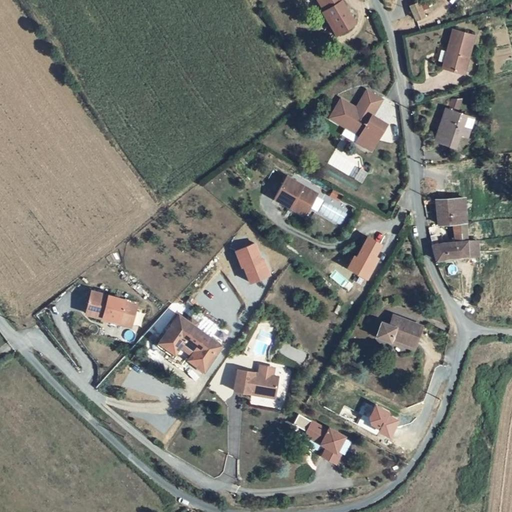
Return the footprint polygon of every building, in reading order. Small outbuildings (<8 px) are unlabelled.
[(316,0),(323,11),(339,2),(337,0),(316,0)] [(418,1),(409,4),(415,18),(424,14),(418,1)] [(334,32),(351,24),(339,2),(323,11),(334,32)] [(438,65),(458,72),(469,38),(450,31),(443,51),(436,49),(433,59),(439,61),(438,65)] [(342,102),(330,117),(344,128),(346,126),(358,135),(356,137),(355,138),(357,139),(353,143),(366,153),(383,131),(370,121),(382,106),(369,95),(359,108),(364,112),(361,116),(356,112),(342,102)] [(463,123),(471,127),(478,110),(455,101),(441,131),(456,137),(463,123)] [(359,108),(356,112),(361,116),(364,112),(359,108)] [(346,126),(344,128),(356,137),(358,135),(346,126)] [(286,207),(289,201),(304,209),(313,194),(282,177),(270,198),(286,207)] [(338,194),(329,189),(326,195),(335,200),(338,194)] [(439,223),(454,221),(465,220),(464,196),(437,196),(439,223)] [(286,207),(301,215),(304,209),(289,201),(286,207)] [(456,255),(467,253),(466,239),(465,220),(454,221),(455,240),(432,243),(436,257),(456,255)] [(375,256),(382,244),(367,235),(356,256),(353,254),(346,267),(367,278),(378,257),(375,256)] [(476,239),(466,239),(467,253),(478,252),(476,239)] [(262,258),(255,242),(234,251),(241,268),(243,267),(249,283),(271,275),(264,257),(262,258)] [(86,310),(103,315),(104,313),(110,315),(110,316),(120,320),(126,299),(92,289),(86,310)] [(394,334),(416,343),(423,323),(397,312),(392,323),(383,319),(378,332),(391,337),(394,334)] [(119,322),(120,320),(110,316),(110,315),(104,313),(103,315),(102,317),(119,322)] [(178,316),(160,340),(176,352),(176,351),(186,358),(203,371),(222,347),(182,316),(178,316)] [(391,337),(415,347),(416,343),(394,334),(391,337)] [(176,352),(160,340),(157,344),(172,356),(176,352)] [(276,369),(261,366),(260,375),(274,377),(276,369)] [(253,391),(277,395),(280,378),(274,377),(260,375),(238,371),(236,380),(234,391),(243,393),(252,395),(253,391)] [(252,395),(276,400),(277,395),(253,391),(252,395)] [(388,411),(374,404),(367,417),(369,423),(377,428),(376,430),(389,437),(398,419),(387,413),(388,411)] [(319,439),(329,445),(326,448),(320,459),(335,467),(349,442),(330,433),(329,435),(312,425),(308,433),(309,439),(316,443),(319,439)] [(319,439),(316,443),(326,448),(329,445),(319,439)]
